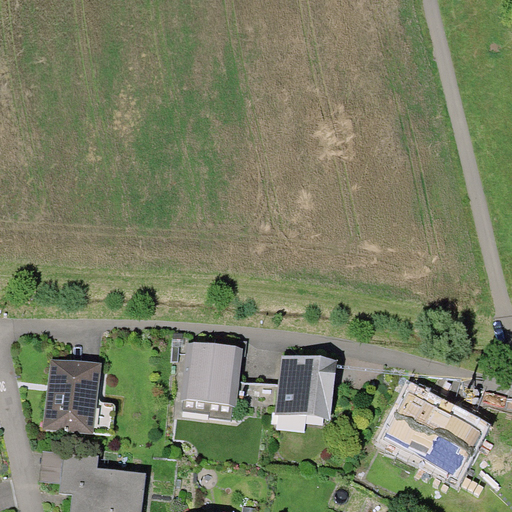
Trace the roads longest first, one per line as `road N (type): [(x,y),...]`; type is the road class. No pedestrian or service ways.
road 1 (residential): [(511,391),(380,353),(209,329),(0,326)]
road 2 (unclassified): [(430,0),(511,313)]
road 3 (residential): [(0,379),(35,511)]
